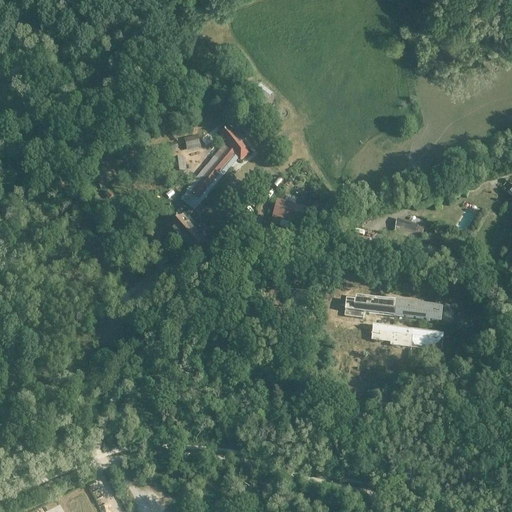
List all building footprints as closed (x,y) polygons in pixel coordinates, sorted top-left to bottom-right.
[(226,150),(190,194),(199,200),(201,197),(204,199),(209,194),(206,192),(235,157),(235,156),(240,161),(249,154),(245,146),(233,131),(226,126),(217,133),(220,139),(228,148),(226,150)] [(187,150),(200,147),(197,137),(184,140),(187,150)] [(162,159),(169,157),(166,151),(160,153),(162,159)] [(150,164),(156,162),(153,155),(147,158),(150,164)] [(173,174),(183,173),(181,159),(172,160),(173,174)] [(138,170),(145,167),(142,161),(136,164),(138,170)] [(127,175),(133,172),(130,166),(124,168),(127,175)] [(101,189),(108,186),(105,180),(99,183),(101,189)] [(279,199),(272,224),(307,234),(314,209),(279,199)] [(325,207),(323,201),(315,204),(318,210),(325,207)] [(188,213),(183,217),(169,230),(194,258),(195,257),(199,262),(201,262),(207,256),(207,254),(203,250),(208,246),(207,244),(209,243),(205,238),(203,240),(191,226),(193,225),(188,219),(190,216),(188,213)] [(221,218),(218,215),(213,220),(216,223),(221,218)] [(420,225),(404,220),(403,223),(398,222),(395,228),(421,237),(423,230),(419,229),(420,225)] [(220,240),(224,245),(232,236),(228,232),(220,240)] [(315,294),(296,291),(294,308),(313,310),(315,294)] [(347,300),(345,316),(363,319),(364,313),(403,318),(405,304),(356,298),(356,301),(347,300)] [(405,304),(403,318),(445,323),(445,322),(452,322),(454,310),(446,310),(447,309),(442,308),(405,304)] [(308,320),(296,317),(294,323),(306,326),(308,320)] [(491,327),(481,325),(480,335),(489,336),(491,327)] [(414,349),(416,331),(373,326),(372,340),(391,342),(390,346),(414,349)] [(416,331),(414,349),(441,352),(443,334),(416,331)]
